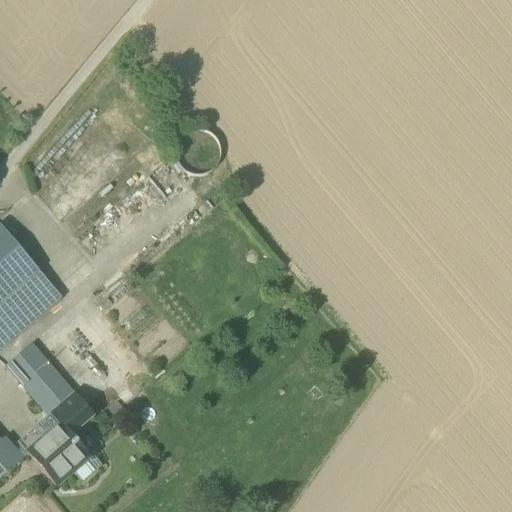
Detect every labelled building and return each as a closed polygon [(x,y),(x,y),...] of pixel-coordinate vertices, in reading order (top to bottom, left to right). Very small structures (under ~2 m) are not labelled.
[(177,165),(191,177),(208,175),(220,162),(218,144),(205,133),(187,135),(176,148),(177,165)] [(0,351),(61,300),(0,228),(0,351)] [(5,367),(49,419),(74,398),(30,346),(5,367)] [(54,488),(71,473),(72,472),(69,468),(82,458),(85,461),(86,460),(68,438),(91,418),(74,398),(49,419),(58,429),(26,456),(28,458),(29,456),(41,470),(39,472),(54,488)] [(0,480),(17,466),(0,446),(0,480)] [(29,456),(28,458),(39,472),(41,470),(29,456)] [(89,463),(86,460),(85,461),(82,458),(69,468),(72,472),(71,473),(81,484),(100,467),(95,461),(89,463)]
